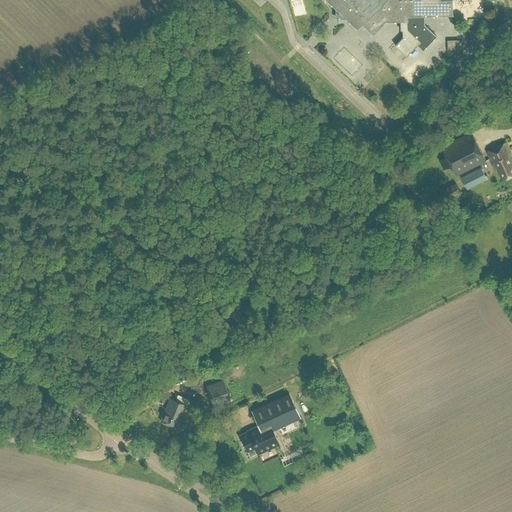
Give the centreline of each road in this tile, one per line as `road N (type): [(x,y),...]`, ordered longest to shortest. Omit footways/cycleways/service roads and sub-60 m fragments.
road 1 (residential): [(511,24),(389,130),(293,44),(272,0)]
road 2 (track): [(219,0),(401,180)]
road 3 (track): [(511,290),(401,180)]
road 4 (unclassified): [(117,437),(0,349)]
road 5 (unclassified): [(229,511),(117,437)]
road 6 (unclassified): [(117,437),(91,456),(0,435)]
